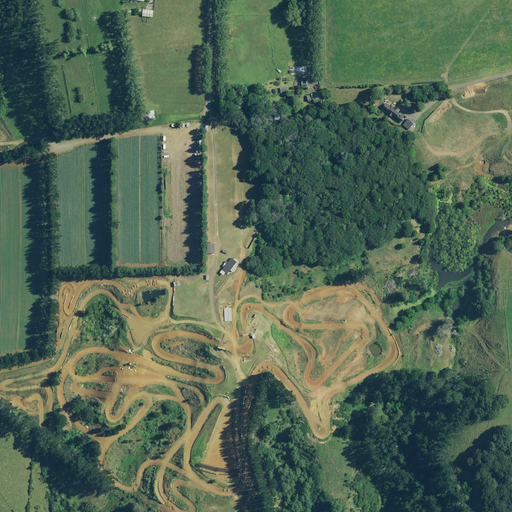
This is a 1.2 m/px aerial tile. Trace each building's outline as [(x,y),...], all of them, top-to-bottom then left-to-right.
[(154,10),(146,10),(146,7),(138,7),(138,9),(143,9),(143,16),(153,17),(154,10)] [(321,100),(320,92),(307,95),(308,100),(313,99),(314,101),(321,100)] [(384,106),(398,115),(397,116),(403,120),(403,119),(407,114),(388,101),(384,106)] [(228,274),(231,270),(234,273),(237,268),(234,266),(237,262),(232,258),(220,272),(224,275),(226,273),(228,274)] [(231,308),(231,305),(226,305),(227,308),(224,308),(225,321),(233,321),(232,308),(231,308)]
